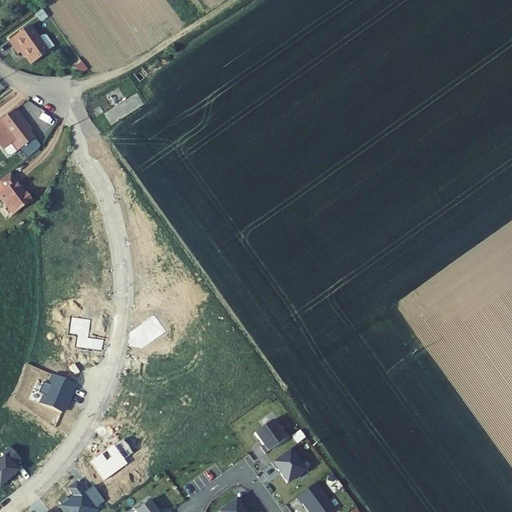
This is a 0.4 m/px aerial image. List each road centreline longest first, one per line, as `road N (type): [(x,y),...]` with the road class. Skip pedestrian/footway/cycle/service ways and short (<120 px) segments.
road 1 (residential): [(29,84),(96,142),(119,238),(122,309),(94,408),(61,458),(3,511)]
road 2 (track): [(79,85),(132,65),(235,0)]
